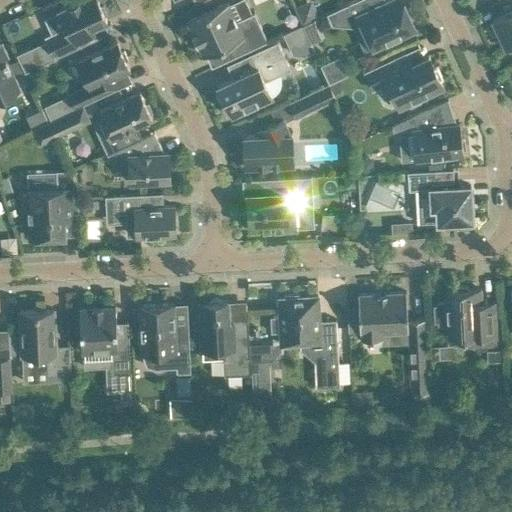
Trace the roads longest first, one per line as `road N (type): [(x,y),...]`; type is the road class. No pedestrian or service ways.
road 1 (residential): [(215,263),(483,249),(504,229)]
road 2 (residential): [(215,263),(207,157),(140,0)]
road 3 (residential): [(0,275),(215,263)]
road 4 (residential): [(506,130),(445,0)]
